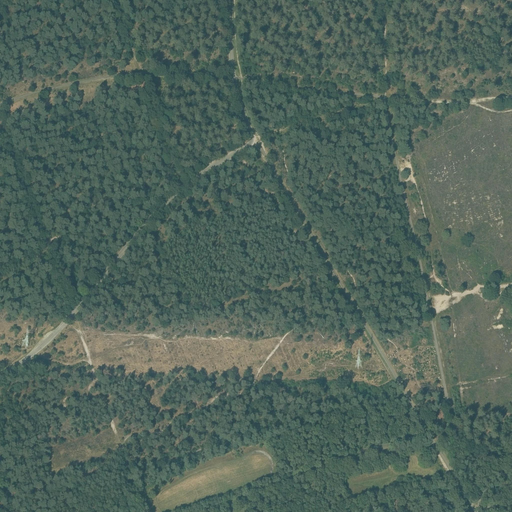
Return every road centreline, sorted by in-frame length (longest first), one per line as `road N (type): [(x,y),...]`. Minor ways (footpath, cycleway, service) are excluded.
road 1 (unclassified): [(0,375),(59,329),(182,188),(255,141),(233,76),(230,0)]
road 2 (track): [(255,141),(380,98)]
